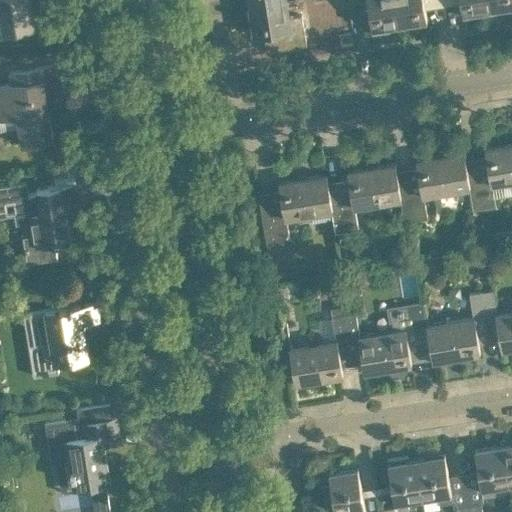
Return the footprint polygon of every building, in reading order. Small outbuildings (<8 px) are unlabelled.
[(6,0),(11,30),(15,29),(34,26),(30,0),(6,0)] [(291,15),(288,0),(279,0),(249,5),(254,31),(252,32),(252,33),(266,30),(269,48),(267,48),(267,50),(307,43),(302,13),(291,15)] [(348,0),(352,20),(353,19),(352,17),(364,15),(370,14),(372,28),(373,28),(373,27),(400,22),(395,0),(348,0)] [(427,19),(425,5),(443,2),(442,0),(395,0),(400,22),(426,18),(426,19),(427,19)] [(490,7),(489,0),(442,0),(443,2),(456,0),(460,0),(463,13),(464,13),(465,16),(483,13),(482,9),(490,7)] [(0,119),(17,116),(22,143),(34,141),(53,138),(46,95),(58,93),(53,63),(33,66),(10,70),(12,83),(0,84),(0,119)] [(467,170),(469,185),(473,208),(496,205),(495,195),(492,181),(511,177),(511,141),(486,146),(487,154),(489,166),(467,170)] [(404,220),(427,216),(424,192),(469,185),(467,170),(464,150),(417,158),(420,177),(399,181),(398,181),(401,196),(400,196),(404,220)] [(335,231),(359,227),(355,204),(400,196),(401,196),(398,181),(399,181),(396,161),(348,169),(351,189),(330,192),(332,207),(331,207),(333,216),(335,231)] [(259,192),(258,192),(267,242),(290,239),(286,215),(311,211),(313,220),(333,216),(331,207),(332,207),(330,192),(327,173),(279,180),(283,200),(261,203),(259,192)] [(25,182),(0,186),(0,215),(7,214),(5,202),(14,200),(16,213),(18,222),(32,219),(35,235),(24,237),(29,262),(57,257),(55,241),(70,238),(64,207),(80,204),(76,180),(57,184),(37,188),(37,191),(27,193),(25,182)] [(352,291),(361,289),(360,282),(359,282),(356,269),(349,270),(352,291)] [(433,358),(480,350),(477,330),(498,327),(499,327),(496,310),(497,310),(493,287),(469,291),(473,314),(428,322),(430,338),(433,358)] [(68,306),(26,313),(31,344),(52,341),(55,360),(57,359),(68,357),(88,354),(85,334),(83,322),(90,321),(99,319),(96,302),(72,305),(72,302),(67,303),(68,306)] [(511,307),(497,310),(496,310),(499,327),(498,327),(502,346),(511,344),(511,307)] [(359,334),(362,350),(361,350),(363,361),(365,369),(412,361),(412,360),(408,342),(430,338),(428,322),(426,309),(389,315),(392,328),(359,334)] [(309,342),(290,345),(296,380),(343,373),(342,365),(340,353),(361,350),(362,350),(359,334),(355,310),(332,314),(332,316),(319,318),(323,340),(309,342)] [(65,416),(45,420),(45,421),(46,421),(53,459),(70,456),(75,485),(105,480),(105,479),(110,479),(106,454),(104,441),(119,439),(116,416),(112,417),(111,417),(108,403),(110,403),(109,401),(77,406),(78,415),(65,417),(65,416)] [(511,442),(503,444),(510,483),(511,482),(511,442)] [(510,483),(503,444),(476,448),(476,446),(475,447),(483,496),(496,494),(494,485),(510,483)] [(444,453),(417,458),(423,496),(438,494),(439,502),(439,503),(453,501),(449,475),(448,471),(445,452),(444,452),(444,453)] [(395,505),(380,507),(380,511),(404,511),(406,509),(409,509),(408,499),(423,496),(417,458),(407,459),(407,455),(389,458),(389,461),(388,461),(395,505)] [(366,511),(361,485),(358,466),(357,466),(357,467),(330,472),(330,470),(329,471),(336,511),(337,511),(337,510),(351,507),(352,511),(366,511)] [(111,511),(109,489),(95,491),(97,511),(111,511)] [(482,511),(481,501),(469,503),(470,511),(482,511)] [(470,511),(469,503),(456,505),(457,511),(470,511)]
